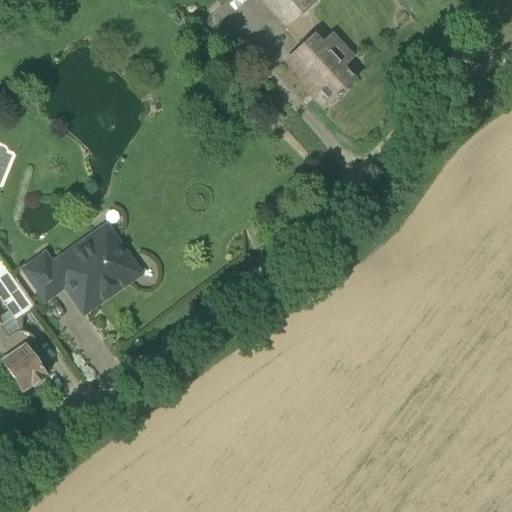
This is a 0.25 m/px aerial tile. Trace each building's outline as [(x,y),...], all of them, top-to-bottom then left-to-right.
[(256,0),(285,31),(317,1),(315,0),(256,0)] [(311,35),(283,61),(308,89),(312,85),(330,105),(354,83),(343,69),(354,59),(332,46),(342,57),(336,62),(311,35)] [(117,266),(101,243),(76,260),(71,253),(51,267),(44,257),(24,272),(45,301),(64,287),(83,314),(139,275),(127,259),(117,266)] [(0,262),(0,300),(12,319),(13,321),(31,310),(0,262)] [(11,353),(0,336),(0,362),(21,394),(32,387),(33,389),(44,382),(42,380),(45,379),(22,346),(11,353)]
